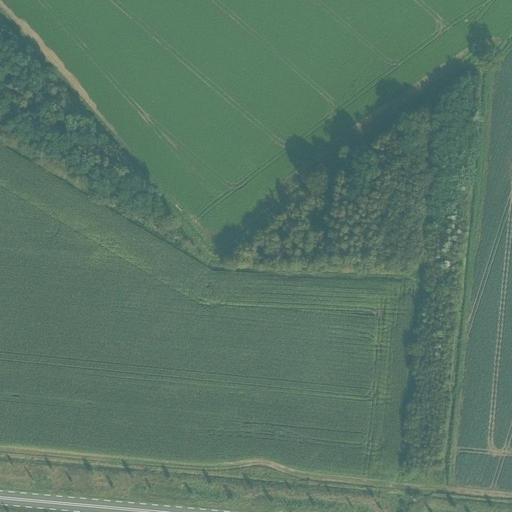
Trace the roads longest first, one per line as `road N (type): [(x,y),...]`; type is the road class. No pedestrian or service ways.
road 1 (track): [(0,449),(190,467),(266,464),(307,477),(511,495)]
road 2 (secondary): [(151,511),(0,498)]
